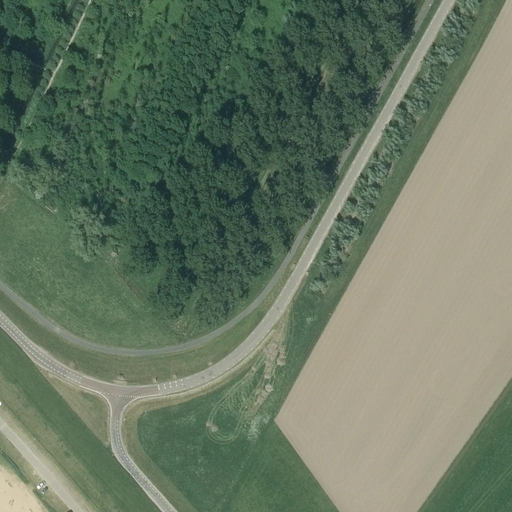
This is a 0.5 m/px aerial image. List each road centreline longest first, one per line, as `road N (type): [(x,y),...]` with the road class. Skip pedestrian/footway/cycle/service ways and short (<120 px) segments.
road 1 (tertiary): [(116,393),(179,388),(238,358),(259,336),(449,0)]
road 2 (track): [(0,178),(89,0)]
road 3 (track): [(421,129),(492,0)]
road 4 (tertiary): [(116,393),(38,360),(0,319)]
road 5 (unclassified): [(164,511),(117,458),(116,393)]
